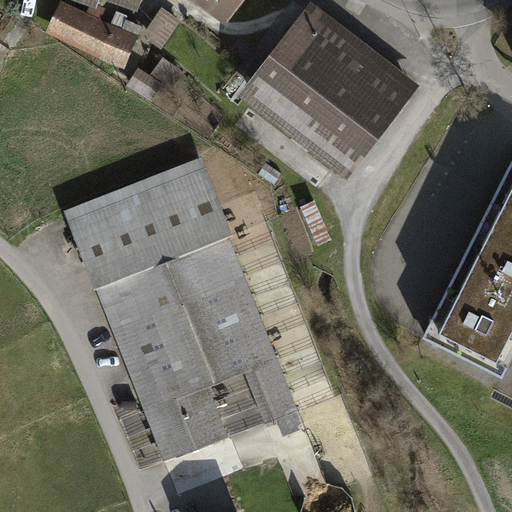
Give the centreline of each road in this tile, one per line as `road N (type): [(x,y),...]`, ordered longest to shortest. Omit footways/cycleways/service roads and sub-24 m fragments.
road 1 (track): [(475,511),(444,447),(386,370),(358,304),(351,206),(437,81),(485,60)]
road 2 (residential): [(0,249),(64,330),(128,511)]
